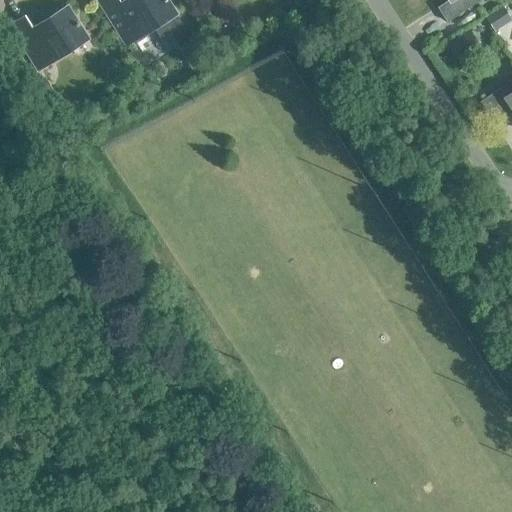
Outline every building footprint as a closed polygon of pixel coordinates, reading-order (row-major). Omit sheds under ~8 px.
[(126,44),(154,27),(160,37),(182,24),(167,0),(124,0),(120,2),(118,0),(98,0),(126,44)] [(447,0),(437,6),(446,21),(478,0),(447,0)] [(10,25),(38,69),(87,38),(67,5),(32,27),(25,16),(10,25)] [(494,30),(511,19),(502,5),(485,16),(494,30)] [(468,30),(445,45),(453,57),(476,41),(468,30)] [(197,53),(187,60),(194,72),(204,65),(197,53)] [(41,76),(31,83),(39,96),(50,90),(41,76)] [(511,79),(479,101),(495,124),(511,112),(511,79)]
